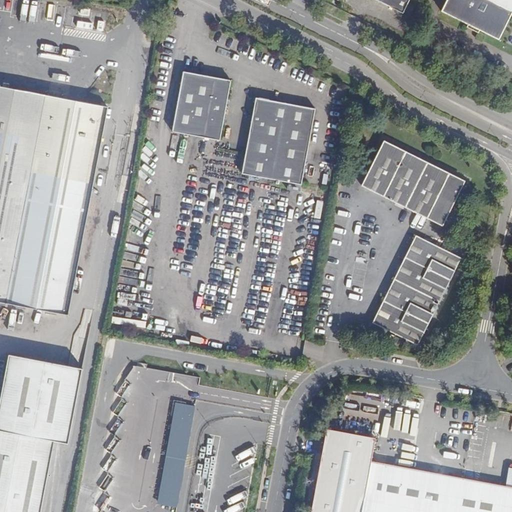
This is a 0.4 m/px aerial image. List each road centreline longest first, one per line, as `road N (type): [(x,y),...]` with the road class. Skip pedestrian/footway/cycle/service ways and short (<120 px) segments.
road 1 (residential): [(479,386),(355,365),(323,375),(295,409),(274,511)]
road 2 (residential): [(228,0),(355,61),(405,102),(487,143)]
road 3 (unknown): [(295,409),(164,381),(146,389),(127,511)]
road 4 (residential): [(511,138),(414,91),(377,53)]
road 5 (residential): [(479,386),(503,237)]
road 6 (residential): [(511,122),(377,53)]
road 7 (residential): [(377,53),(269,0)]
